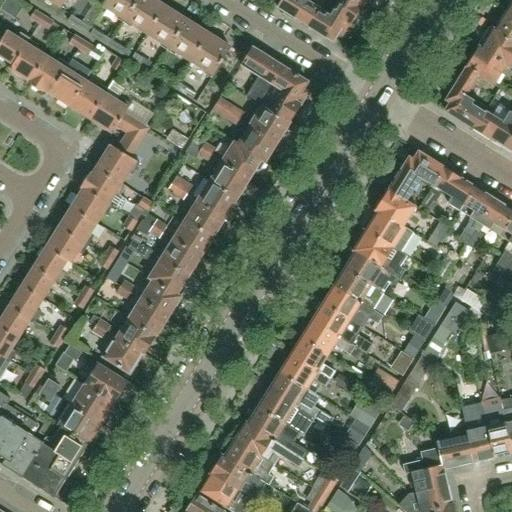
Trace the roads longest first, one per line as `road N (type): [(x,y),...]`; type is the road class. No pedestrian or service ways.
road 1 (tertiary): [(118,511),(375,100)]
road 2 (residential): [(375,100),(218,0)]
road 3 (residential): [(511,181),(375,100)]
road 4 (residential): [(34,195),(57,145),(0,105)]
